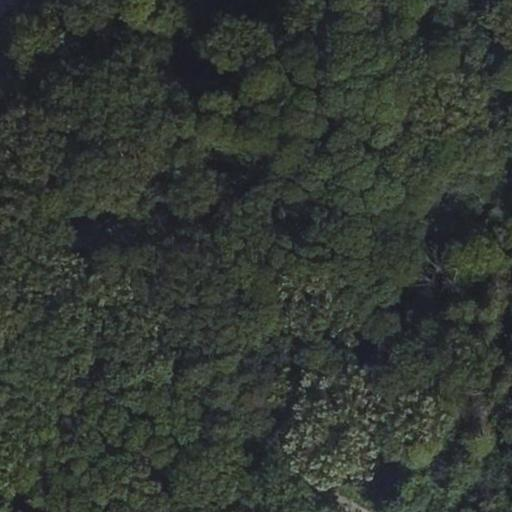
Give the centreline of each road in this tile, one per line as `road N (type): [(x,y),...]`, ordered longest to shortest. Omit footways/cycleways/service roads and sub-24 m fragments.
road 1 (motorway): [(102,0),(292,511)]
road 2 (motorway): [(352,511),(166,0)]
